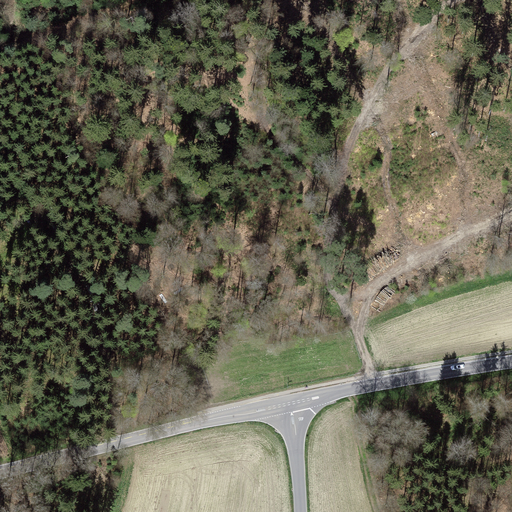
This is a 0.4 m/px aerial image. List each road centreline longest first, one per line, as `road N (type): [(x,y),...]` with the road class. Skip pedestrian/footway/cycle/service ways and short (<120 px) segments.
road 1 (track): [(374,384),(331,287),(336,217),(352,135),(399,49),(448,0)]
road 2 (tertiary): [(289,402),(0,471)]
road 3 (track): [(336,217),(271,136),(260,44),(269,0)]
road 4 (tertiary): [(289,402),(511,362)]
